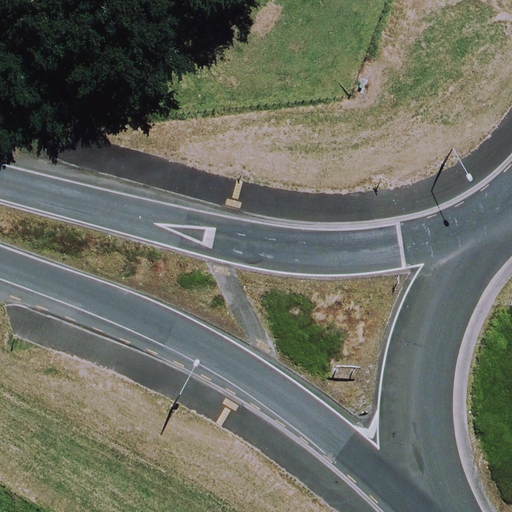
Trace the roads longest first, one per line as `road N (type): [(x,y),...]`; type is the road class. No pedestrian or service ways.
road 1 (primary): [(0,181),(226,242),(328,251),(511,223)]
road 2 (primary): [(437,511),(192,340),(0,263)]
road 3 (primary): [(446,511),(426,440),(431,357),(465,280),(511,233)]
